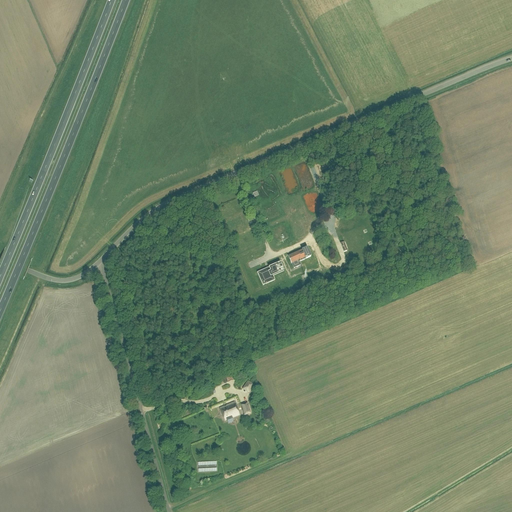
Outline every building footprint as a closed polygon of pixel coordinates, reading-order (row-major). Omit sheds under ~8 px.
[(228,223),(231,230),(244,225),(241,217),(228,223)] [(311,257),(307,249),(303,251),(302,251),(288,257),(292,265),(294,269),(301,266),(299,262),(301,262),(311,257)] [(280,263),(258,273),(263,285),(275,280),(273,276),(284,271),(280,263)] [(254,385),(247,381),(242,389),(248,394),(254,385)] [(239,415),(234,402),(220,408),(225,421),(239,415)] [(251,414),(247,403),(240,405),(244,416),(251,414)]
